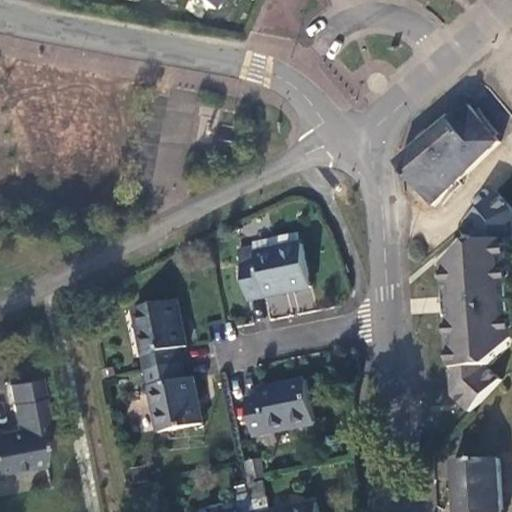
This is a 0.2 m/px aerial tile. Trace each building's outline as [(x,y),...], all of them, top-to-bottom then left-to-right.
[(400,163),(436,207),(507,147),(472,106),(400,163)] [(470,246),(444,267),(448,309),(451,401),(468,417),(498,385),(488,374),(486,373),(486,370),(489,371),(511,345),(511,316),(509,245),(511,244),(511,214),(498,196),(485,210),(465,226),(475,240),(475,246),(470,246)] [(307,286),(295,232),(268,237),(271,252),(253,257),(251,250),(236,254),(247,300),(307,286)] [(249,242),(251,250),(253,257),(271,252),(268,237),(249,242)] [(134,310),(146,372),(181,366),(178,350),(185,348),(176,302),(134,310)] [(184,381),(181,366),(146,372),(158,433),(199,425),(191,380),(184,381)] [(5,384),(8,404),(41,397),(38,378),(5,384)] [(313,423),(304,380),(260,390),(261,398),(245,402),(252,437),(313,423)] [(33,426),(46,423),(41,397),(8,404),(13,429),(0,431),(0,471),(5,471),(10,476),(19,474),(22,467),(39,463),(33,426)] [(244,460),(247,479),(263,477),(260,457),(244,460)] [(500,511),(497,459),(452,461),(455,511),(500,511)] [(247,496),(231,499),(233,511),(250,511),(249,504),(247,496)] [(313,511),(313,507),(288,511),(265,511),(263,501),(249,504),(250,511),(313,511)]
